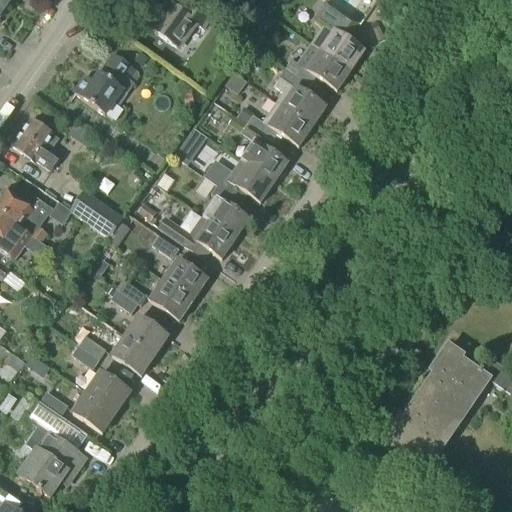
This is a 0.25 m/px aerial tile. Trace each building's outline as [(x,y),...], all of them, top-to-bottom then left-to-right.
[(210,21),(188,5),(181,16),(167,6),(157,19),(155,18),(146,30),(176,51),(184,40),(187,41),(196,28),(202,32),(210,21)] [(310,49),(349,76),(363,56),(342,41),(353,25),(325,5),(313,22),(323,29),(310,49)] [(251,17),(262,25),(267,18),(255,10),(251,17)] [(260,31),(253,42),(261,47),(268,36),(260,31)] [(349,76),(310,49),(296,68),(290,64),(285,73),(309,89),(315,81),(336,96),(349,76)] [(142,69),(147,62),(139,56),(134,63),(142,69)] [(117,109),(133,88),(139,80),(138,76),(114,57),(92,86),(85,81),(73,97),(104,119),(113,107),(117,109)] [(311,132),(325,112),(304,97),(309,89),(285,73),(279,81),(273,90),(283,97),(275,108),(281,112),(311,132)] [(233,77),(224,90),(238,99),(246,86),(233,77)] [(188,87),(179,89),(187,122),(196,120),(188,87)] [(311,132),(281,112),(275,108),(262,127),(252,120),(246,129),(271,146),(276,137),(297,152),(311,132)] [(50,175),(59,162),(49,155),(57,143),(30,123),(11,150),(34,166),(35,165),(50,175)] [(273,188),(286,168),(265,154),(271,146),(246,129),(240,137),(253,145),(239,165),(247,170),(273,188)] [(204,182),(216,190),(240,207),(246,199),(259,208),(273,188),(247,170),(239,165),(232,176),(215,165),(204,182)] [(234,244),(248,224),(235,215),(240,207),(216,190),(210,199),(215,203),(202,222),(208,227),(234,244)] [(4,194),(0,199),(0,217),(19,232),(39,247),(46,238),(34,229),(39,223),(30,216),(31,214),(4,194)] [(107,242),(110,238),(121,222),(84,197),(70,216),(107,242)] [(143,208),(137,216),(150,225),(156,216),(143,208)] [(0,270),(5,274),(23,249),(46,265),(52,256),(39,247),(19,232),(0,217),(0,270)] [(234,244),(208,227),(202,222),(190,240),(165,223),(158,233),(177,246),(202,263),(208,255),(220,264),(234,244)] [(171,264),(178,255),(157,241),(150,250),(171,264)] [(161,288),(191,308),(206,285),(177,265),(161,288)] [(0,285),(1,287),(8,277),(0,270),(0,285)] [(126,286),(119,296),(138,309),(140,310),(147,300),(126,286)] [(178,326),(191,308),(161,288),(148,306),(178,326)] [(110,291),(105,299),(112,303),(111,304),(131,318),(138,309),(119,296),(118,295),(117,296),(110,291)] [(123,343),(153,363),(167,342),(138,322),(123,343)] [(85,341),(78,351),(98,365),(105,355),(85,341)] [(140,382),(153,363),(123,343),(111,361),(140,382)] [(464,372),(457,367),(462,361),(447,350),(431,374),(434,376),(401,425),(398,422),(382,446),(397,456),(401,449),(408,454),(406,457),(429,472),(489,385),(511,400),(511,379),(490,364),(483,375),(480,373),(479,374),(476,372),(474,374),(466,369),(464,372)] [(92,375),(97,366),(98,365),(78,351),(71,361),(92,375)] [(85,398),(115,419),(130,397),(100,377),(85,398)] [(60,421),(67,411),(46,397),(39,406),(60,421)] [(101,439),(115,419),(85,398),(72,418),(101,439)] [(39,407),(26,425),(33,430),(38,433),(27,449),(32,452),(36,455),(73,481),(84,464),(83,463),(75,457),(80,450),(74,446),(80,437),(86,441),(87,440),(39,407)] [(36,455),(18,481),(25,486),(38,495),(38,496),(39,497),(41,498),(41,497),(49,502),(66,477),(72,481),(73,481),(36,455)] [(0,506),(3,509),(1,511),(26,511),(29,508),(0,488),(0,506)]
